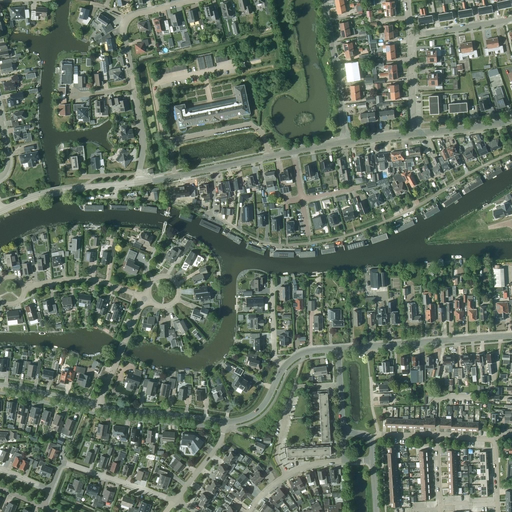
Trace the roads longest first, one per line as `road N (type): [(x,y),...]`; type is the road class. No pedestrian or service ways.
road 1 (tertiary): [(511,335),(337,349)]
road 2 (residential): [(345,142),(323,0)]
road 3 (tertiary): [(224,421),(96,406)]
road 4 (residential): [(143,300),(84,278),(23,287)]
